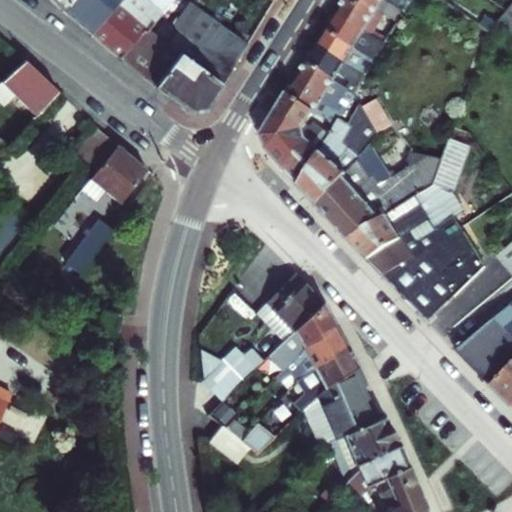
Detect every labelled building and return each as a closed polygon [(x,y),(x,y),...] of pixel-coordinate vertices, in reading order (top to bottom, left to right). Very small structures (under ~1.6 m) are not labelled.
[(46,0),(59,13),(71,0),(46,0)] [(71,0),(59,13),(91,41),(124,0),(71,0)] [(124,0),(91,41),(119,63),(145,35),(147,37),(149,35),(175,0),(144,0),(143,1),(141,0),(124,0)] [(345,0),(344,0),(334,16),(363,35),(374,17),(345,0)] [(379,0),(345,0),(374,17),(383,2),(379,0)] [(409,0),(379,0),(383,2),(394,9),(404,15),(412,2),(409,0)] [(404,15),(394,9),(388,18),(398,25),(404,15)] [(165,49),(147,37),(145,35),(119,63),(141,80),(190,117),(205,115),(246,47),(201,15),(182,39),(176,35),(165,49)] [(334,16),(325,32),(375,64),(385,47),(375,42),(363,35),(334,16)] [(395,31),(386,25),(375,42),(385,47),(395,31)] [(325,32),(315,48),(344,66),(356,73),(366,79),(375,64),(325,32)] [(315,48),(306,63),(335,81),(344,66),(315,48)] [(306,63),(296,80),(325,97),(341,106),(345,99),(351,103),(357,94),(348,89),(335,81),(306,63)] [(0,93),(36,123),(57,98),(23,72),(0,92),(0,93)] [(366,79),(356,73),(350,83),(350,85),(348,89),(357,94),(366,79)] [(325,97),(296,80),(286,96),(315,113),(321,117),(324,119),(329,113),(341,120),(347,110),(341,106),(338,110),(336,109),(323,100),(325,97)] [(275,114),(304,131),(306,127),(315,113),(286,96),(275,114)] [(325,97),(323,100),(336,109),(338,110),(341,106),(325,97)] [(345,99),(341,106),(347,110),(351,103),(345,99)] [(320,155),(300,189),(318,209),(378,140),(360,111),(349,128),(340,121),(333,134),(325,146),(320,155)] [(275,114),(261,137),(266,152),(285,173),(306,143),(304,131),(275,114)] [(333,134),(317,123),(316,121),(310,131),(325,146),(333,134)] [(318,209),(349,244),(429,192),(423,183),(433,177),(424,164),(421,166),(392,125),(378,140),(318,209)] [(74,150),(100,172),(84,192),(99,205),(107,195),(122,206),(146,175),(89,131),(74,150)] [(306,143),(285,173),(300,189),(320,155),(306,143)] [(429,192),(349,244),(383,281),(425,255),(463,232),(443,202),(446,189),(436,188),(429,192)] [(68,266),(80,276),(112,233),(99,223),(68,266)] [(463,232),(425,255),(453,302),(487,269),(463,232)] [(511,242),(495,258),(511,276),(511,242)] [(425,255),(383,281),(429,327),(453,302),(425,255)] [(266,307),(292,330),(294,333),(322,305),(292,279),(266,307)] [(491,389),(511,368),(511,308),(508,304),(456,354),(491,389)] [(322,305),(294,333),(276,351),(288,366),(335,329),(322,305)] [(100,313),(95,334),(101,339),(111,347),(119,318),(100,313)] [(307,360),(315,373),(346,350),(335,329),(288,366),(293,372),(307,360)] [(314,405),(320,398),(358,371),(346,350),(315,373),(321,384),(308,397),(314,405)] [(202,384),(220,406),(240,386),(223,367),(202,384)] [(511,368),(491,389),(511,410),(511,368)] [(358,371),(320,398),(337,441),(377,424),(365,393),(368,391),(358,371)] [(0,418),(11,397),(0,391),(0,418)] [(222,433),(239,446),(256,428),(242,413),(222,433)] [(377,424),(337,441),(329,444),(342,479),(333,485),(338,494),(357,475),(356,468),(400,449),(385,420),(377,424)] [(208,445),(244,472),(249,465),(257,460),(239,446),(222,433),(219,431),(208,445)] [(357,475),(363,491),(409,471),(400,449),(356,468),(357,475)] [(409,471),(363,491),(372,511),(425,511),(424,507),(409,471)] [(307,511),(292,491),(277,505),(279,507),(282,511),(307,511)]
